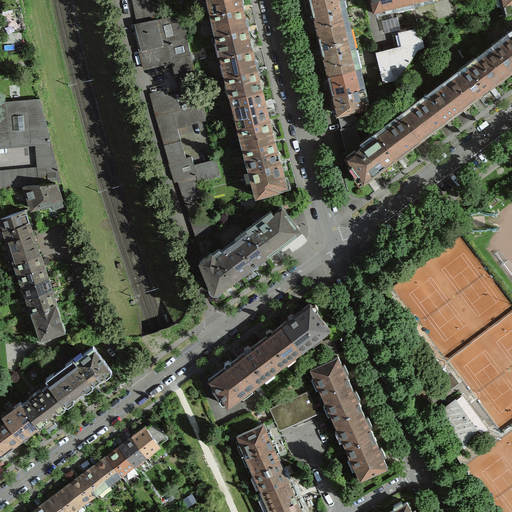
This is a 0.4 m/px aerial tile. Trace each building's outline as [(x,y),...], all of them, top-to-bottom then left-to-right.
[(151,0),(134,0),(139,22),(136,23),(139,36),(142,49),(187,38),(182,14),(156,19),(151,0)] [(212,0),(215,12),(242,6),(240,0),(212,0)] [(310,0),(314,16),(342,9),(340,0),(310,0)] [(371,0),(374,11),(394,6),(392,0),(371,0)] [(511,12),(511,0),(498,0),(500,6),(501,5),(503,15),(511,12)] [(216,20),(219,33),(247,26),(247,25),(248,24),(248,23),(248,21),(248,20),(247,19),(246,18),(245,17),(244,16),(243,12),(242,6),(215,12),(211,13),(212,20),(216,20)] [(319,35),(347,28),(342,9),(314,16),(315,20),(319,35)] [(248,33),(247,26),(219,33),(215,34),(217,41),(221,40),(224,54),(251,47),(251,46),(252,46),(253,44),(253,42),(253,41),(252,40),(252,39),(250,38),(249,37),(248,33)] [(419,27),(393,34),(396,47),(376,52),(383,81),(398,78),(417,48),(424,46),(419,27)] [(352,48),(347,28),(319,35),(320,40),(324,55),(352,48)] [(511,36),(504,41),(503,40),(494,47),(495,49),(511,70),(511,69),(511,36)] [(158,115),(202,103),(187,38),(142,49),(139,50),(143,67),(174,60),(181,92),(168,96),(166,89),(152,93),(155,104),(158,115)] [(251,47),(224,54),(220,54),(222,62),(226,61),(229,74),(256,68),(256,67),(257,65),(258,64),(258,62),(257,61),(257,60),(256,60),(256,59),(254,58),(253,54),(251,47)] [(356,67),(352,48),(324,55),(325,59),(328,74),(356,67)] [(504,75),(511,70),(495,49),(488,54),(487,52),(477,59),(495,82),(497,80),(498,81),(499,81),(500,81),(501,80),(502,80),(503,79),(503,78),(503,77),(503,76),(504,75)] [(477,59),(461,72),(478,95),(481,93),(482,93),(483,93),(484,92),(485,91),(485,90),(487,88),(495,82),(477,59)] [(333,94),(361,87),(356,67),(328,74),(329,79),(333,94)] [(234,95),(235,95),(261,89),(261,88),(262,86),(262,85),(263,84),(263,83),(262,82),(261,81),(261,80),(260,79),(259,79),(258,74),(256,68),(229,74),(225,75),(227,83),(231,82),(234,95)] [(448,81),(444,84),(461,107),(466,104),(478,95),(461,72),(453,77),(448,81)] [(437,90),(436,89),(431,93),(432,94),(427,97),(445,120),(451,115),(461,107),(444,84),(437,90)] [(353,109),(354,110),(366,107),(361,87),(333,94),(334,98),(338,113),(353,109)] [(240,118),(242,126),(269,119),(265,102),(261,89),(235,95),(237,103),(233,104),(237,119),(240,118)] [(427,97),(427,96),(402,115),(420,138),(427,133),(429,132),(436,132),(438,125),(445,120),(427,97)] [(0,145),(36,142),(39,168),(9,170),(0,171),(0,187),(25,185),(27,185),(56,182),(62,182),(52,146),(40,99),(0,102),(0,145)] [(202,103),(158,115),(162,128),(171,162),(186,158),(177,126),(206,118),(202,103)] [(353,109),(338,113),(338,115),(340,121),(355,117),(354,110),(353,109)] [(420,138),(402,115),(378,133),(396,157),(403,151),(404,150),(411,150),(413,144),(420,138)] [(356,124),(357,124),(355,117),(340,121),(340,123),(342,128),(356,124)] [(243,133),(247,147),(274,139),(275,137),(275,136),(275,134),(275,133),(274,131),(272,130),(271,125),(269,119),(242,126),(238,127),(240,134),(243,133)] [(356,124),(342,128),(341,128),(343,136),(348,154),(347,155),(347,156),(346,157),(352,164),(349,167),(356,176),(359,173),(364,181),(374,173),(379,169),(383,170),(387,166),(387,163),(396,157),(378,133),(365,143),(363,140),(361,142),(363,144),(361,146),(356,124)] [(276,146),(274,139),(247,147),(243,147),(245,155),(249,154),(252,167),(280,160),(279,159),(280,158),(281,157),(281,156),(281,155),(280,153),(279,152),(279,151),(277,150),(276,146)] [(192,156),(186,158),(171,162),(170,163),(175,181),(180,180),(184,193),(198,237),(212,232),(198,182),(199,182),(198,181),(194,167),(192,156)] [(281,167),(280,160),(252,167),(247,169),(249,175),(243,176),(246,185),(253,183),(256,196),(278,190),(277,187),(286,185),(281,167)] [(221,176),(217,161),(194,167),(198,181),(199,182),(221,176)] [(52,201),(61,198),(58,189),(56,182),(27,185),(29,194),(27,194),(32,208),(41,205),(42,207),(53,204),(52,201)] [(254,196),(239,200),(242,210),(257,206),(254,196)] [(249,231),(250,232),(266,254),(299,229),(290,218),(282,206),(249,231)] [(0,217),(0,231),(3,230),(29,222),(26,213),(25,209),(0,217)] [(7,240),(32,232),(30,224),(29,222),(3,230),(7,240)] [(10,251),(36,243),(33,235),(32,232),(7,240),(10,251)] [(257,261),(266,254),(250,232),(225,251),(241,273),(250,266),(252,268),(255,265),(258,262),(257,261)] [(14,262),(39,253),(37,246),(36,243),(10,251),(14,262)] [(215,292),(216,292),(218,291),(219,290),(220,290),(221,289),(221,288),(225,284),(241,273),(225,251),(224,250),(216,256),(212,251),(200,261),(210,285),(209,286),(210,287),(210,288),(210,289),(211,290),(212,291),(214,291),(215,292)] [(22,272),(43,265),(40,256),(39,253),(14,262),(18,274),(22,272)] [(26,284),(47,277),(44,268),(43,265),(22,272),(24,279),(22,280),(23,285),(26,284)] [(27,297),(51,289),(48,280),(47,277),(26,284),(28,291),(25,292),(27,297)] [(55,296),(53,295),(52,292),(51,289),(27,297),(26,297),(26,299),(30,297),(32,302),(29,303),(32,312),(35,311),(56,304),(56,303),(57,302),(55,296)] [(312,305),(310,302),(296,313),(295,314),(291,312),(288,315),(288,319),(283,323),(302,348),(329,328),(316,311),(318,307),(316,304),(312,305)] [(64,330),(64,329),(65,328),(63,321),(61,320),(61,319),(62,319),(61,316),(60,315),(59,315),(59,313),(60,312),(58,306),(56,305),(56,304),(35,311),(37,317),(34,318),(38,331),(41,330),(43,337),(64,330)] [(302,348),(283,323),(273,330),(270,329),(266,331),(267,335),(265,336),(261,339),(280,365),(302,348)] [(333,337),(319,343),(326,361),(338,355),(339,355),(333,337)] [(239,356),(258,381),(280,365),(261,339),(251,347),(248,345),(244,347),(245,351),(244,352),(239,356)] [(0,385),(5,381),(11,377),(6,371),(5,358),(3,341),(0,341),(0,385)] [(31,354),(25,354),(20,370),(45,351),(41,345),(32,352),(31,354)] [(102,377),(103,376),(105,377),(111,373),(110,371),(112,370),(93,345),(83,352),(85,354),(76,361),(93,384),(102,377)] [(350,382),(349,379),(349,377),(348,375),(347,376),(346,373),(348,372),(345,363),(342,365),(338,355),(326,361),(311,368),(315,377),(318,376),(322,385),(319,387),(322,394),(350,382)] [(226,402),(227,404),(258,381),(239,356),(232,361),(228,360),(225,362),(225,366),(218,371),(208,379),(221,396),(219,399),(222,403),(226,402)] [(46,378),(49,383),(66,405),(66,404),(68,405),(74,401),(73,399),(74,398),(73,396),(75,395),(76,394),(77,395),(79,393),(81,392),(81,391),(81,390),(83,389),(84,390),(85,390),(87,390),(93,386),(93,384),(76,361),(73,357),(65,363),(66,365),(55,373),(54,372),(46,378)] [(356,390),(354,391),(350,382),(322,394),(323,396),(324,397),(325,399),(325,400),(327,404),(330,402),(334,411),(331,413),(334,420),(362,408),(361,406),(361,405),(360,403),(359,402),(357,399),(360,398),(356,390)] [(30,398),(22,404),(38,425),(39,425),(40,426),(46,421),(46,420),(47,419),(45,417),(48,415),(49,415),(51,414),(53,413),(53,412),(53,411),(55,409),(57,411),(58,410),(60,411),(65,407),(65,405),(66,405),(49,383),(41,389),(43,392),(32,400),(30,398)] [(294,421),(292,416),(296,415),(315,406),(314,405),(313,402),(308,391),(270,408),(274,418),(275,418),(279,427),(294,421)] [(465,445),(488,428),(462,394),(439,410),(445,417),(441,420),(443,423),(445,427),(449,424),(465,445)] [(323,396),(321,397),(322,397),(313,402),(314,405),(325,400),(325,399),(323,400),(322,397),(324,397),(323,396)] [(29,432),(38,425),(22,404),(20,401),(13,406),(16,409),(5,417),(8,422),(21,439),(22,438),(24,439),(28,436),(28,433),(29,432)] [(345,438),(342,439),(346,446),(373,434),(372,432),(373,432),(372,429),(371,428),(369,425),(372,424),(368,416),(366,417),(362,408),(334,420),(338,430),(341,429),(345,438)] [(251,412),(218,427),(224,440),(237,435),(257,426),(251,412)] [(132,436),(146,455),(160,445),(159,444),(168,437),(155,420),(146,427),(145,426),(135,434),(132,436)] [(21,439),(8,422),(0,427),(0,456),(5,452),(13,446),(12,445),(21,439)] [(257,426),(237,435),(241,444),(244,443),(252,461),(249,462),(253,471),(280,459),(277,451),(279,450),(276,442),(274,443),(272,439),(272,438),(273,437),(270,429),(268,430),(264,423),(257,426)] [(376,438),(375,436),(374,436),(373,434),(346,446),(351,458),(354,457),(358,466),(355,467),(360,478),(387,466),(383,456),(385,455),(382,446),(379,448),(376,440),(376,438)] [(119,446),(133,464),(146,455),(132,436),(122,443),(119,446)] [(121,474),(133,464),(119,446),(110,453),(107,455),(121,474)] [(97,462),(94,465),(108,484),(121,474),(107,455),(97,462)] [(253,471),(261,490),(288,477),(287,475),(290,474),(286,466),(284,467),(283,465),(282,463),(283,462),(281,458),(280,459),(253,471)] [(108,484),(94,465),(84,472),(81,474),(95,493),(108,484)] [(95,493),(81,474),(72,482),(68,484),(82,503),(95,493)] [(292,485),(288,477),(261,490),(265,499),(268,497),(274,511),(303,511),(301,506),(303,505),(300,497),(298,498),(297,494),(296,493),(298,492),(294,484),(292,485)] [(70,511),(82,503),(68,484),(59,491),(56,494),(69,511),(70,511)] [(46,501),(43,503),(49,511),(69,511),(56,494),(46,501)] [(416,511),(415,509),(412,511),(407,501),(403,503),(402,501),(394,505),(395,508),(387,511),(416,511)] [(33,510),(30,511),(49,511),(43,503),(33,510)]
